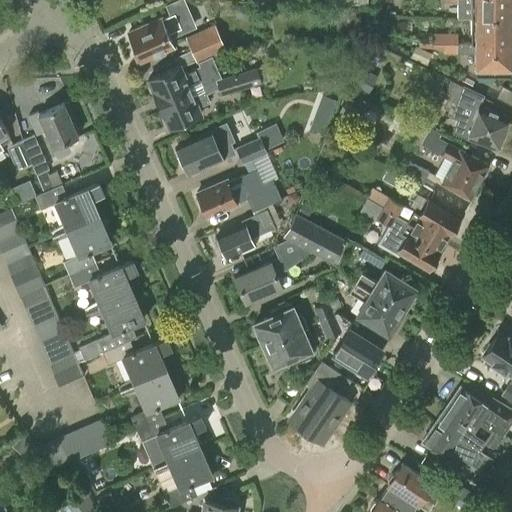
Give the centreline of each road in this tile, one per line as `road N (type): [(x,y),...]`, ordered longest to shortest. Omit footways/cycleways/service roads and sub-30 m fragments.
road 1 (residential): [(327,492),(263,444),(93,56),(63,17)]
road 2 (residential): [(327,492),(511,219)]
